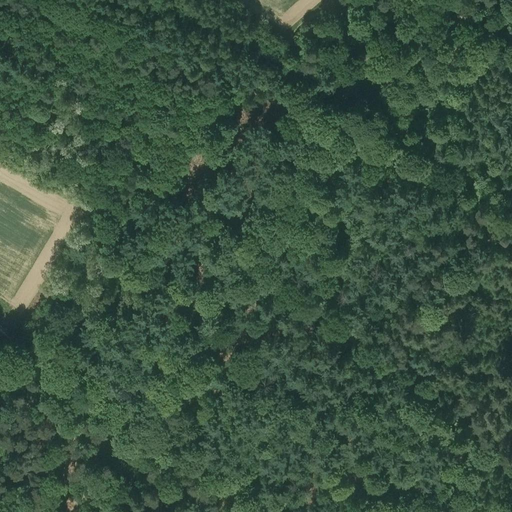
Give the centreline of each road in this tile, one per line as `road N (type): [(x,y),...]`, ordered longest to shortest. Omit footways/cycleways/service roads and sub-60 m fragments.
road 1 (track): [(319,132),(279,206),(266,263),(288,288),(511,457)]
road 2 (track): [(101,511),(146,436),(247,511)]
